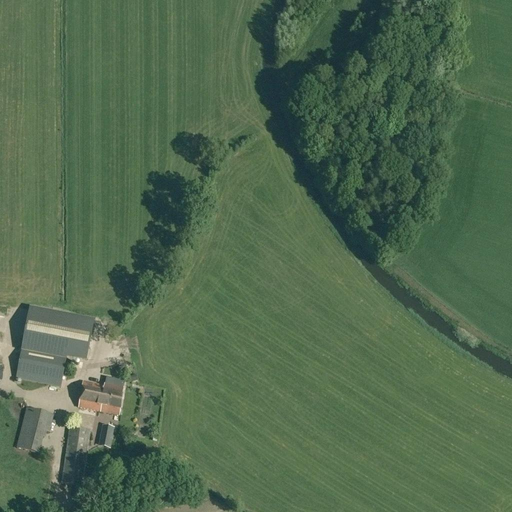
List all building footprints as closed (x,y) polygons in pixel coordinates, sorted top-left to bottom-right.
[(65,365),(67,359),(86,363),(93,322),(29,310),(20,356),(57,363),(65,365)] [(61,388),(65,365),(57,363),(20,356),(16,379),(61,388)] [(119,416),(124,387),(104,384),(104,386),(83,381),(78,409),(119,416)] [(16,448),(39,455),(45,433),(49,434),(54,415),(49,414),(26,408),(16,448)] [(91,431),(76,428),(69,427),(67,440),(62,484),(83,487),(91,431)] [(112,436),(102,435),(100,447),(109,448),(112,436)] [(120,485),(109,476),(97,491),(108,500),(120,485)]
